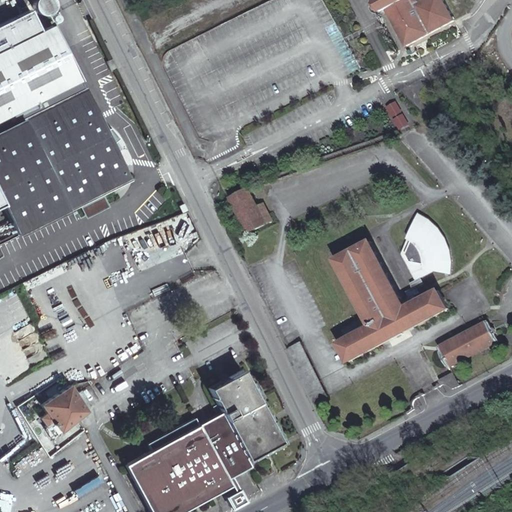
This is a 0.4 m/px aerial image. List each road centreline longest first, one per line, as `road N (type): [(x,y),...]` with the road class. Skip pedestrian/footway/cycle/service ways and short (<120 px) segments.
road 1 (residential): [(99,0),(332,469)]
road 2 (unknown): [(221,245),(119,289),(109,325),(125,340),(246,295)]
road 3 (secondary): [(511,375),(332,469)]
